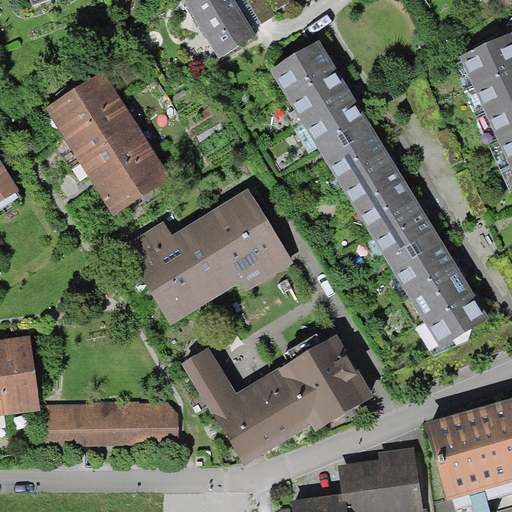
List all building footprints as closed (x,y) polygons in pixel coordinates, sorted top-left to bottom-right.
[(234,0),(196,0),(186,6),(218,60),(257,38),(234,0)] [(511,0),(509,0),(501,5),(507,16),(511,12),(511,0)] [(467,83),(511,62),(511,46),(509,39),(458,61),(467,83)] [(319,41),(270,71),(287,99),(336,69),(319,41)] [(479,112),(511,95),(511,62),(467,83),(479,112)] [(336,69),(287,99),(304,126),(353,96),(336,69)] [(104,73),(45,107),(61,134),(121,100),(104,73)] [(426,79),(406,87),(424,128),(443,120),(426,79)] [(511,95),(479,112),(490,138),(511,128),(511,95)] [(353,96),(304,126),(320,153),(369,123),(353,96)] [(121,100),(61,134),(77,160),(137,126),(121,100)] [(369,123),(320,153),(337,181),(386,151),(369,123)] [(137,126),(77,160),(94,187),(153,153),(137,126)] [(511,128),(490,138),(502,167),(511,161),(511,128)] [(452,134),(440,139),(452,164),(464,158),(452,134)] [(386,151),(337,181),(354,208),(403,178),(386,151)] [(153,153),(94,187),(110,214),(170,180),(153,153)] [(511,161),(502,167),(511,190),(511,161)] [(0,163),(0,206),(19,195),(0,163)] [(217,170),(194,183),(201,196),(224,183),(217,170)] [(469,173),(458,177),(473,212),(483,208),(469,173)] [(403,178),(354,208),(370,235),(420,205),(403,178)] [(189,223),(227,291),(239,285),(243,290),(292,262),(248,188),(189,223)] [(420,205),(370,235),(387,263),(436,233),(420,205)] [(227,291),(189,223),(171,234),(164,222),(124,245),(171,324),(227,291)] [(436,233),(387,263),(404,290),(453,260),(436,233)] [(453,260),(404,290),(421,317),(470,287),(453,260)] [(511,264),(502,269),(511,294),(511,264)] [(470,287),(421,317),(438,345),(487,315),(470,287)] [(209,351),(183,366),(242,467),(312,426),(316,433),(375,398),(339,337),(236,397),(209,351)] [(32,339),(5,343),(15,415),(41,412),(32,339)] [(5,343),(0,343),(0,417),(15,415),(5,343)] [(511,403),(428,426),(449,503),(470,497),(485,493),(511,485),(511,403)] [(179,405),(45,407),(46,445),(180,443),(179,405)] [(347,498),(348,511),(424,511),(418,447),(375,452),(376,462),(338,466),(341,499),(347,498)] [(490,511),(485,493),(470,497),(473,511),(490,511)] [(348,511),(347,498),(341,499),(292,504),(293,511),(348,511)]
